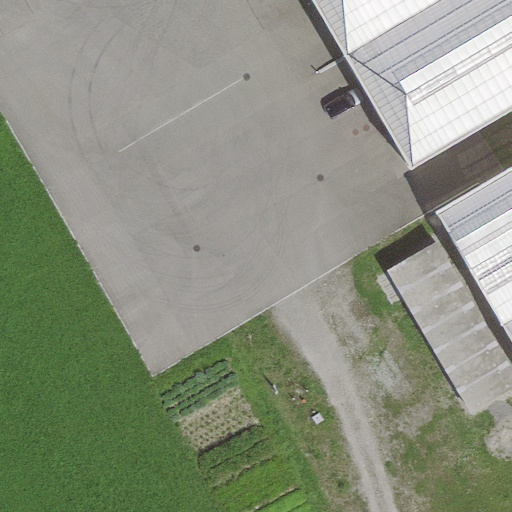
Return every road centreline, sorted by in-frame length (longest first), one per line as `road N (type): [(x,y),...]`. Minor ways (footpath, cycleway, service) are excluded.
road 1 (residential): [(4,0),(191,306)]
road 2 (track): [(354,511),(240,315),(191,306)]
